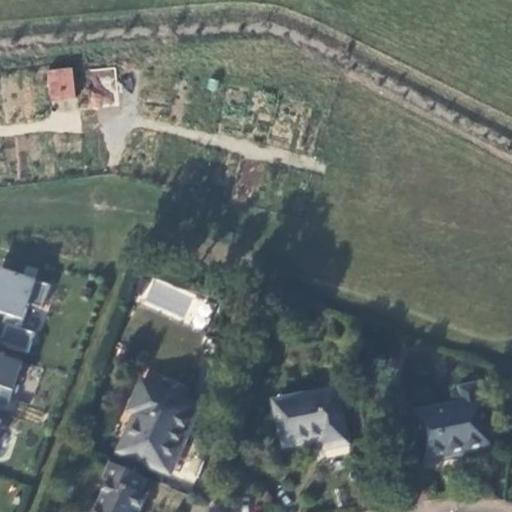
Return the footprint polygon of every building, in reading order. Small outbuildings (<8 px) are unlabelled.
[(70,65),(43,71),(50,102),(77,97),(70,65)] [(84,69),(83,107),(115,108),(116,69),(84,69)] [(42,309),(50,286),(0,268),(0,312),(6,315),(3,324),(6,325),(0,343),(28,353),(35,333),(20,328),(29,304),(42,309)] [(183,313),(190,296),(154,282),(147,300),(183,313)] [(0,406),(7,409),(22,364),(0,356),(0,406)] [(168,474),(199,405),(143,381),(130,411),(137,414),(120,452),(168,474)] [(461,401),(414,411),(423,461),(493,448),(484,404),(482,405),(478,382),(458,386),(461,401)] [(336,387),(273,398),(282,446),(322,439),(325,448),(347,444),(336,387)] [(147,477),(110,461),(102,479),(107,481),(93,511),(138,511),(145,496),(140,494),(147,477)]
